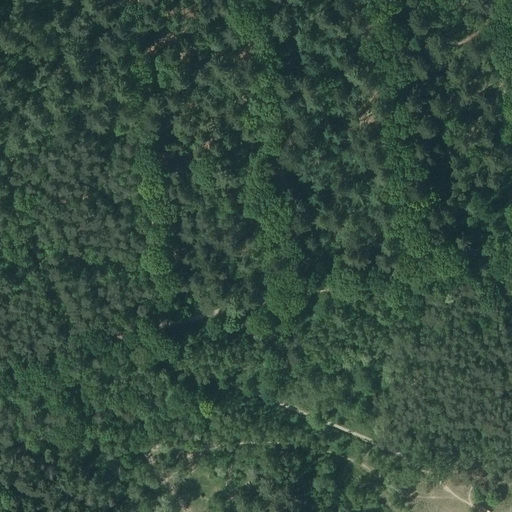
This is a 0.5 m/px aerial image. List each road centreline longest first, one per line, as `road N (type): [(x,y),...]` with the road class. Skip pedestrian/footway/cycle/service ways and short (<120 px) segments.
road 1 (track): [(163,325),(511,239)]
road 2 (track): [(130,0),(163,325)]
road 3 (track): [(423,261),(381,0)]
road 4 (track): [(136,447),(273,440),(331,452),(381,480)]
road 5 (track): [(289,293),(259,55)]
road 6 (track): [(186,511),(136,447),(0,437)]
road 7 (track): [(63,347),(0,165)]
